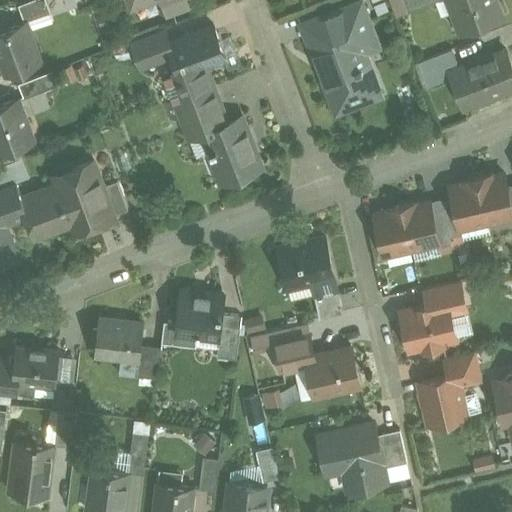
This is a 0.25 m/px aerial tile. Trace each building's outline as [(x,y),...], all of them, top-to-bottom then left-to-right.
[(46,0),(35,0),(20,6),(25,18),(50,8),(46,0)] [(128,0),(132,8),(154,0),(128,0)] [(162,0),(167,13),(189,5),(187,0),(162,0)] [(362,0),(334,11),(340,26),(344,36),(372,25),(362,0)] [(404,0),(408,10),(435,0),(404,0)] [(496,0),(449,0),(462,31),(502,15),(496,0)] [(27,22),(0,32),(0,52),(9,76),(42,63),(27,22)] [(170,41),(175,55),(181,72),(167,77),(176,99),(181,98),(214,85),(207,65),(227,58),(215,24),(170,41)] [(372,25),(344,36),(340,26),(311,37),(323,67),(321,68),(337,110),(354,104),(370,98),(360,72),(365,70),(358,52),(379,44),(372,25)] [(165,28),(133,40),(144,67),(175,55),(170,41),(165,28)] [(453,47),(419,60),(429,87),(454,78),(451,70),(460,66),(453,47)] [(460,66),(451,70),(454,78),(464,107),(511,88),(511,61),(507,48),(460,66)] [(52,71),(20,83),(26,99),(58,86),(52,71)] [(214,85),(181,98),(195,136),(207,131),(207,129),(228,121),(226,116),(222,118),(210,88),(217,86),(216,84),(214,85)] [(19,98),(0,105),(0,147),(2,153),(35,140),(19,98)] [(228,121),(207,129),(207,131),(214,148),(209,150),(210,153),(211,153),(221,177),(260,162),(242,116),(228,121)] [(24,158),(0,166),(0,188),(18,181),(31,177),(24,158)] [(94,162),(74,170),(76,175),(57,182),(58,184),(25,197),(31,215),(29,215),(31,221),(44,216),(47,210),(52,208),(59,227),(69,223),(75,226),(78,235),(82,234),(84,235),(93,232),(95,229),(117,220),(115,214),(103,185),(94,162)] [(505,172),(492,175),(491,172),(477,175),(488,220),(511,214),(511,203),(507,184),(505,172)] [(470,180),(451,184),(453,196),(459,221),(461,226),(488,220),(477,175),(469,177),(470,180)] [(119,179),(103,185),(115,214),(130,208),(119,179)] [(0,188),(0,226),(2,226),(29,215),(31,215),(25,197),(18,181),(0,188)] [(453,196),(442,199),(443,204),(448,224),(459,221),(453,196)] [(429,199),(411,204),(411,202),(402,204),(412,247),(439,241),(438,234),(431,207),(429,199)] [(394,208),(375,212),(377,220),(383,246),(385,253),(412,247),(402,204),(393,206),(394,208)] [(443,204),(431,207),(438,234),(449,231),(448,224),(443,204)] [(377,220),(367,222),(373,249),(383,246),(377,220)] [(459,221),(448,224),(449,231),(450,235),(463,233),(461,226),(459,221)] [(2,226),(0,226),(0,269),(24,260),(15,238),(8,240),(2,226)] [(449,231),(438,234),(439,241),(440,245),(452,243),(450,235),(449,231)] [(325,237),(279,247),(286,281),(313,276),(314,280),(334,276),(325,237)] [(383,246),(373,249),(376,260),(387,258),(385,253),(383,246)] [(460,278),(425,286),(428,303),(448,298),(449,305),(465,301),(460,278)] [(226,296),(182,290),(178,323),(175,343),(197,346),(199,333),(201,333),(201,330),(219,332),(219,334),(221,335),(222,325),(226,296)] [(337,290),(316,295),(321,318),(342,313),(337,290)] [(428,303),(402,309),(411,348),(423,345),(424,348),(444,343),(443,340),(456,337),(449,305),(448,298),(428,303)] [(144,323),(102,318),(97,355),(140,360),(142,347),(144,323)] [(178,323),(165,322),(163,342),(175,343),(178,323)] [(241,328),(222,325),(221,335),(226,335),(224,357),(238,359),(241,328)] [(310,333),(275,341),(281,368),(308,362),(306,355),(315,353),(310,333)] [(315,353),(306,355),(308,362),(315,395),(360,385),(351,344),(315,353)] [(61,350),(19,346),(17,361),(15,382),(21,383),(57,387),(61,350)] [(162,348),(147,346),(143,375),(158,377),(162,348)] [(476,348),(444,356),(448,373),(457,371),(460,382),(483,377),(476,348)] [(17,361),(0,358),(0,389),(20,392),(21,383),(15,382),(17,361)] [(511,370),(509,371),(505,377),(501,378),(501,379),(496,380),(506,421),(511,419),(511,423),(511,370)] [(448,373),(420,380),(430,421),(467,413),(460,382),(457,371),(448,373)] [(78,382),(63,380),(59,410),(65,411),(75,412),(78,382)] [(75,412),(65,411),(59,446),(76,448),(80,413),(75,412)] [(374,421),(319,434),(327,472),(360,465),(364,484),(387,479),(384,467),(377,433),(374,421)] [(401,428),(377,433),(384,467),(408,461),(401,428)] [(151,434),(134,432),(129,468),(146,470),(151,434)] [(34,444),(17,442),(10,490),(12,491),(12,488),(46,492),(46,495),(47,495),(54,445),(34,442),(34,444)] [(274,447),(257,450),(263,480),(280,476),(274,447)] [(492,454),(474,458),(477,469),(495,464),(492,454)] [(220,459),(204,458),(200,488),(216,490),(220,459)] [(125,511),(130,475),(93,471),(88,511),(91,511),(125,511)] [(190,511),(193,486),(158,482),(154,511),(190,511)] [(266,511),(269,487),(231,482),(227,511),(266,511)]
